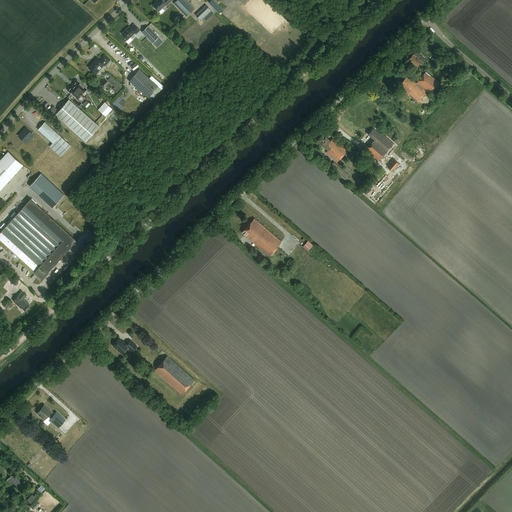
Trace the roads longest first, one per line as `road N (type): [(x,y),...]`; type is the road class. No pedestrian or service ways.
road 1 (unclassified): [(0,420),(425,16)]
road 2 (track): [(0,357),(368,6)]
road 3 (unclassified): [(0,136),(37,88),(129,0)]
